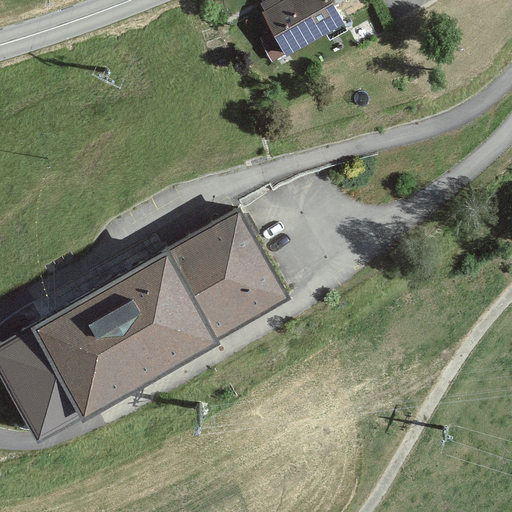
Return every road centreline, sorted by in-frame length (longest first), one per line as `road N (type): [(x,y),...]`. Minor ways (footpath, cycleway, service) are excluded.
road 1 (track): [(511,290),(458,359),(370,511)]
road 2 (secondary): [(0,45),(131,0)]
